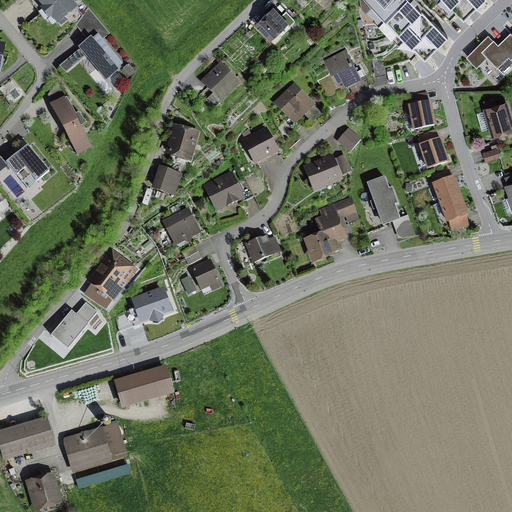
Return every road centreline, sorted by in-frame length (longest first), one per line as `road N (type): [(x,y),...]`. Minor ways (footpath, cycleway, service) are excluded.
road 1 (residential): [(1,394),(16,352),(119,232),(179,98),(261,0)]
road 2 (residential): [(442,80),(368,95),(347,109),(288,163),(264,216),(216,242),(247,312)]
road 3 (residential): [(1,394),(247,312)]
road 4 (residential): [(247,312),(366,265),(495,242)]
road 5 (residential): [(495,242),(442,80)]
road 6 (residential): [(0,20),(50,76),(0,137)]
